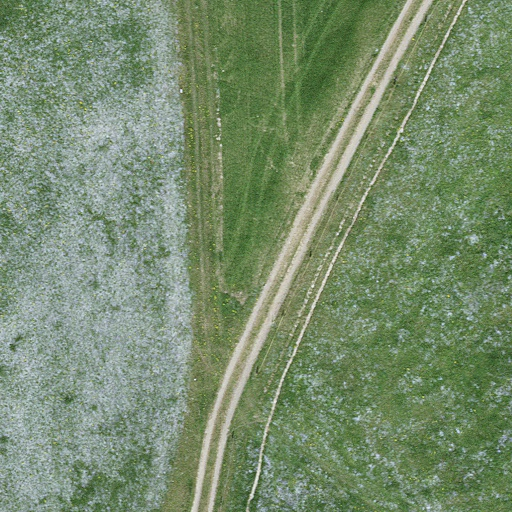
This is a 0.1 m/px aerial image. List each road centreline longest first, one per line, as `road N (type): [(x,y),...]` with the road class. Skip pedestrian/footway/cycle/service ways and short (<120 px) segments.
road 1 (track): [(418,0),(212,404),(204,511)]
road 2 (track): [(190,0),(212,404)]
